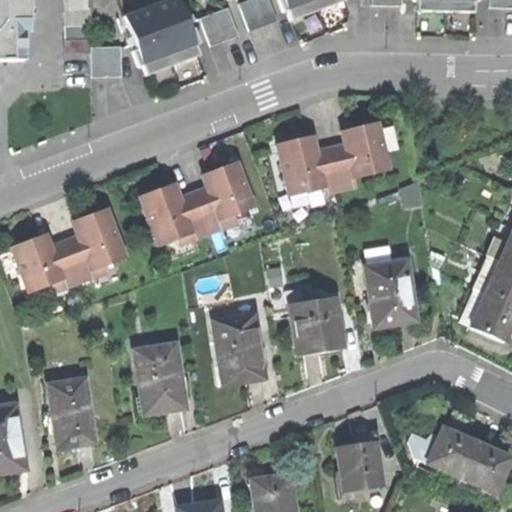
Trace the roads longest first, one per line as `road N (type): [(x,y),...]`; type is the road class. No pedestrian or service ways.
road 1 (residential): [(511,75),(325,74),(3,190)]
road 2 (residential): [(39,511),(435,361),(511,399)]
road 3 (residential): [(0,89),(48,68),(50,0)]
